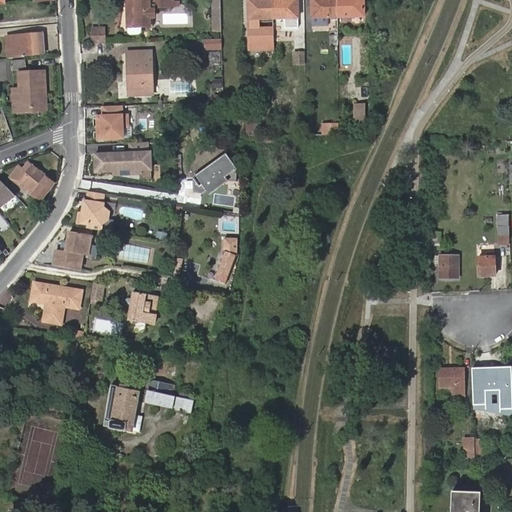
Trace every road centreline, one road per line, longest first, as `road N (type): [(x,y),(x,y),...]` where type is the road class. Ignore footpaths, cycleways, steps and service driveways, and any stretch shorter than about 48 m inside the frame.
road 1 (residential): [(0,283),(57,211),(72,134)]
road 2 (residential): [(72,134),(68,0)]
